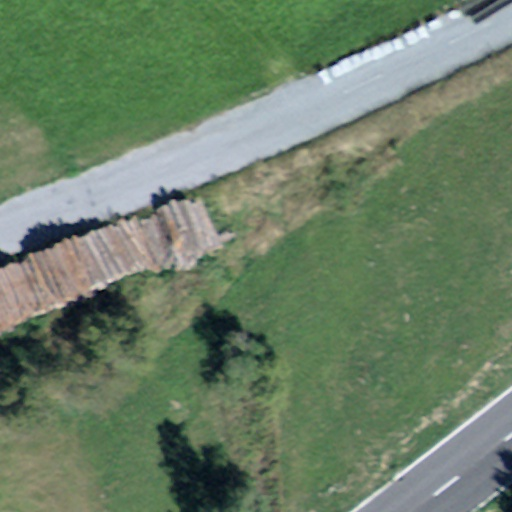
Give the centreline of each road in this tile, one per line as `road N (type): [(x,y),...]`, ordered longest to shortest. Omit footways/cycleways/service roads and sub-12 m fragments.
road 1 (unclassified): [(0,247),(398,85),(511,27)]
road 2 (primary): [(511,430),(408,511)]
